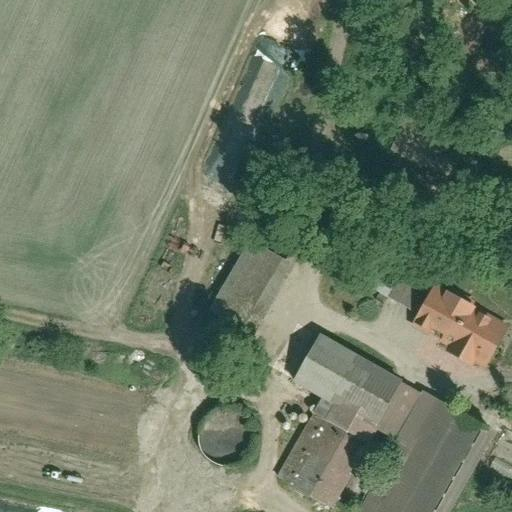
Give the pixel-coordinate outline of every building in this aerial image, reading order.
[(394,151),(431,168),(441,146),(403,130),(394,151)] [(261,238),(218,309),(260,334),(303,264),(261,238)] [(405,276),(394,295),(429,314),(440,295),(405,276)] [(511,337),(511,325),(444,288),(440,295),(429,314),(424,323),(451,337),(448,343),(457,348),(455,352),(478,365),(482,359),(496,366),(511,337)] [(296,380),(322,344),(309,335),(305,341),(299,337),(277,366),(296,380)] [(411,382),(329,335),(303,381),(332,398),(289,474),(342,504),(381,436),(411,382)] [(381,436),(398,446),(429,392),(411,382),(381,436)] [(363,509),(368,511),(466,511),(509,437),(429,392),(398,446),(363,509)]
